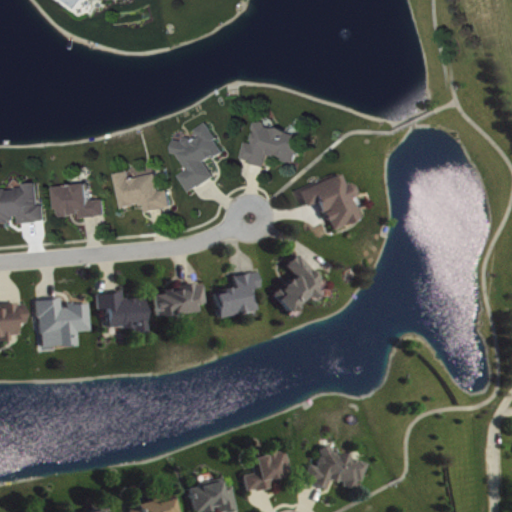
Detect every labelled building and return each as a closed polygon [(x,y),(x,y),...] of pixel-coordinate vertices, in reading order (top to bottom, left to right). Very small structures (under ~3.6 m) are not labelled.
[(196,195),(222,180),(214,165),(232,155),(215,125),(202,132),(207,140),(201,144),(197,137),(180,147),(195,173),(186,177),(196,195)] [(313,137),(264,126),(259,145),(254,144),(251,158),(260,160),(258,165),(273,169),(276,158),(302,164),(304,157),(309,158),(313,137)] [(164,176),(138,181),(137,173),(122,176),(129,211),(152,207),(153,214),(179,209),(176,192),(167,194),(164,176)] [(302,193),(308,209),(322,204),(333,233),(363,222),(354,199),(361,197),(356,185),(348,188),(344,177),(302,193)] [(112,201),(99,202),(97,186),(62,189),(64,220),(88,217),(89,220),(113,218),(112,201)] [(52,224),(51,207),(45,208),(43,188),(0,191),(0,225),(18,224),(18,219),(26,219),(27,226),(52,224)] [(276,297),(294,317),(328,286),(300,256),(287,267),(296,278),(276,297)] [(260,313),(256,291),(263,289),(260,274),(235,279),(237,289),(224,292),(225,294),(216,296),(221,320),(260,313)] [(199,314),(198,307),(207,306),(205,286),(183,288),(184,291),(165,293),(165,296),(157,297),(159,319),(199,314)] [(109,331),(135,329),(136,336),(150,335),(148,300),(124,301),(124,294),(99,296),(99,312),(108,311),(109,331)] [(44,353),(58,352),(57,349),(81,347),(80,334),(93,333),(91,306),(63,308),(63,301),(40,303),(44,353)] [(0,343),(1,343),(1,344),(13,343),(13,338),(20,337),(19,327),(28,326),(27,305),(5,306),(5,311),(0,311),(0,343)] [(370,465),(325,449),(318,468),(310,465),(304,482),(329,491),(332,482),(357,491),(360,483),(364,485),(370,465)] [(256,476),(246,478),(249,495),(274,490),(272,483),(292,480),(287,453),(279,454),(253,459),(256,476)] [(192,491),(195,511),(219,511),(221,511),(239,511),(235,490),(225,492),(223,482),(201,487),(202,489),(192,491)] [(130,511),(180,511),(179,500),(130,509),(130,511)]
